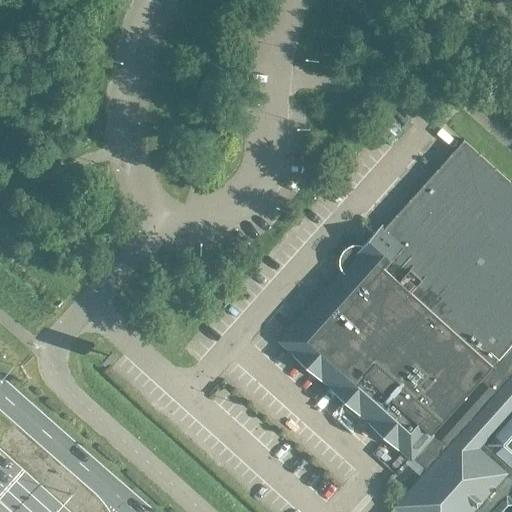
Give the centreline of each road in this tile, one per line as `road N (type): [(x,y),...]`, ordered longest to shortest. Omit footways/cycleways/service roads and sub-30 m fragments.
road 1 (unclassified): [(201,511),(58,382),(49,358),(58,332),(168,209)]
road 2 (trunk): [(135,511),(0,393)]
